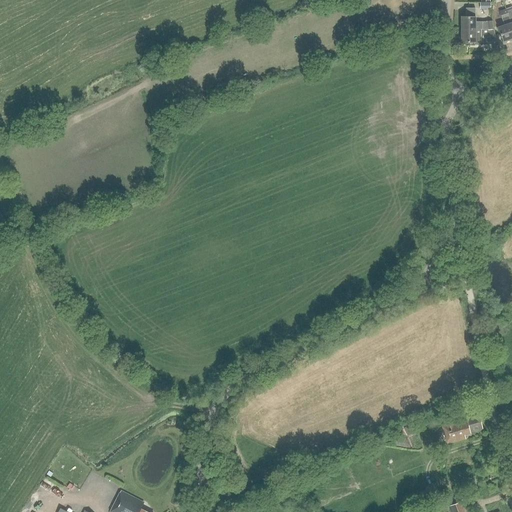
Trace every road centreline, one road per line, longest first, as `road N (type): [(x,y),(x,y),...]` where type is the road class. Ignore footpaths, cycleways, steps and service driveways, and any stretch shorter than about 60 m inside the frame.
road 1 (unclassified): [(192,511),(209,421),(222,398),(399,296),(439,254),(452,196),(446,123),(460,94)]
road 2 (track): [(511,496),(464,270),(439,254)]
